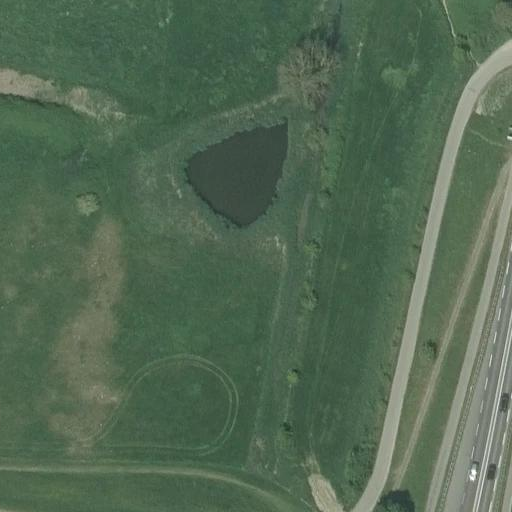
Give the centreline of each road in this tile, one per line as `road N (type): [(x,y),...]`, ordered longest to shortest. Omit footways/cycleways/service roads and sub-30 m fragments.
road 1 (unclassified): [(511,56),(484,73),(461,109),(375,486),(361,511)]
road 2 (primary): [(473,511),(511,320)]
